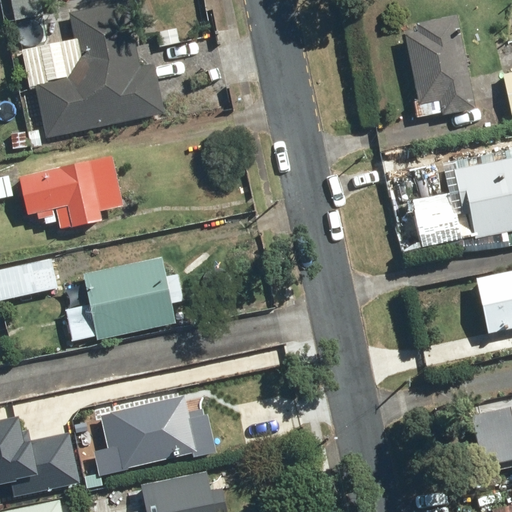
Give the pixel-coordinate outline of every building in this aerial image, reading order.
[(12,0),(16,22),(44,18),(40,0),(12,0)] [(37,85),(49,137),(220,96),(207,39),(159,51),(147,0),(136,0),(72,15),(77,38),(24,51),(32,86),(37,85)] [(414,98),(418,118),(476,107),(459,15),(419,22),(420,31),(407,33),(418,98),(414,98)] [(154,178),(161,208),(187,202),(184,187),(200,184),(195,161),(179,164),(175,145),(159,148),(160,153),(136,158),(141,181),(154,178)] [(112,157),(20,180),(29,217),(55,210),(61,233),(102,222),(100,215),(125,208),(112,157)] [(473,213),(477,239),(511,233),(511,159),(457,169),(464,214),(473,213)] [(0,201),(1,201),(2,209),(16,206),(11,176),(0,177),(0,201)] [(176,326),(162,259),(84,274),(91,305),(66,311),(73,340),(99,335),(100,341),(176,326)] [(0,270),(0,300),(59,289),(54,261),(0,270)] [(511,269),(476,276),(488,333),(511,328),(511,269)] [(184,397),(102,418),(110,450),(99,453),(106,478),(196,454),(197,458),(218,452),(207,411),(189,416),(184,397)] [(471,418),(481,467),(511,461),(511,412),(511,410),(471,418)] [(0,501),(80,486),(70,433),(31,441),(26,418),(0,422),(0,501)] [(211,488),(209,473),(142,486),(147,511),(142,511),(229,511),(225,486),(211,488)] [(72,511),(68,493),(0,509),(0,511),(72,511)] [(511,511),(511,503),(493,508),(493,511),(511,511)]
